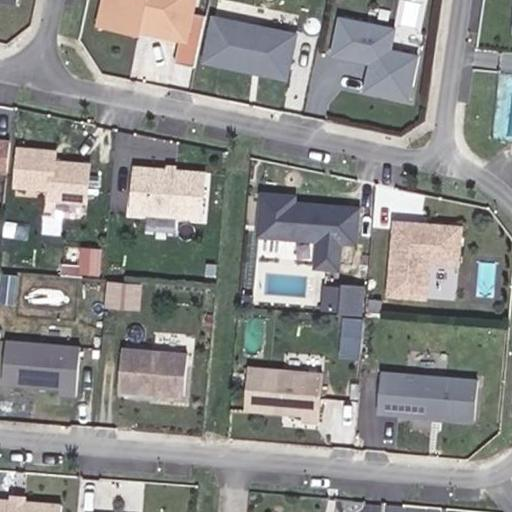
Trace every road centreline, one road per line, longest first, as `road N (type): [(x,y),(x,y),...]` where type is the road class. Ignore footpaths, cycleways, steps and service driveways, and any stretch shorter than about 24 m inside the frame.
road 1 (residential): [(0,440),(491,481),(511,463)]
road 2 (residential): [(40,70),(438,160)]
road 3 (residential): [(438,160),(459,0)]
